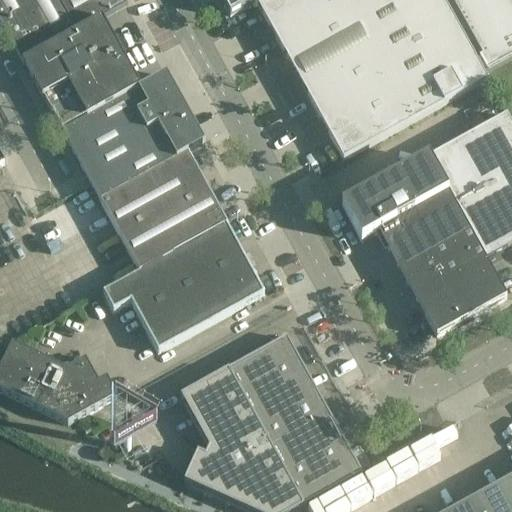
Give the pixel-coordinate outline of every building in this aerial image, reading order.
[(0,0),(0,24),(23,65),(102,21),(127,7),(123,0),(0,0)] [(264,0),(219,0),(230,19),(256,5),(264,0)] [(511,56),(511,10),(506,0),(264,0),(256,5),(286,59),(353,22),(372,56),(305,94),(343,163),(487,83),(477,64),(484,60),(488,69),(511,56)] [(140,90),(131,75),(132,74),(132,73),(130,73),(121,58),(123,57),(122,56),(120,57),(118,53),(123,50),(119,42),(114,45),(111,41),(113,40),(102,21),(23,65),(61,135),(62,135),(142,91),(141,89),(140,90)] [(227,227),(188,157),(189,157),(188,156),(205,147),(167,77),(142,91),(62,135),(106,215),(139,275),(227,227)] [(511,248),(511,127),(507,118),(430,161),(449,195),(486,263),(511,248)] [(486,263),(449,195),(430,161),(342,209),(361,244),(379,235),(437,339),(507,300),(486,263)] [(265,297),(255,279),(227,227),(139,275),(102,296),(113,315),(130,306),(158,356),(265,297)] [(297,511),(362,477),(305,375),(287,341),(181,399),(209,450),(205,459),(195,454),(190,463),(193,465),(184,484),(246,511),(297,511)] [(116,398),(107,381),(98,385),(86,364),(85,363),(84,363),(74,369),(70,361),(61,361),(58,369),(13,349),(12,349),(11,349),(11,350),(1,370),(0,369),(0,394),(68,427),(116,401),(116,400),(117,400),(117,399),(116,398)] [(511,511),(511,480),(454,511),(511,511)]
